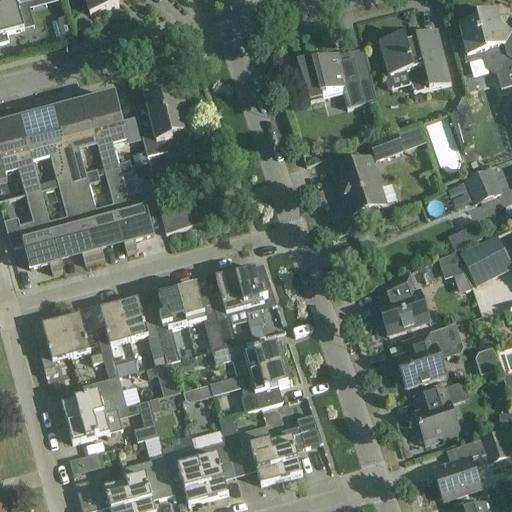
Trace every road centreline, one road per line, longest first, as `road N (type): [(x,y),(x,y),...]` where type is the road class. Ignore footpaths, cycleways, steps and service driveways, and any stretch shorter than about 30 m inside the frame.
road 1 (residential): [(6,308),(295,232)]
road 2 (residential): [(377,483),(295,232)]
road 3 (unclassified): [(0,87),(228,30)]
road 4 (residential): [(295,232),(228,30)]
road 5 (residential): [(59,511),(6,308)]
road 6 (unclassified): [(228,30),(347,0)]
